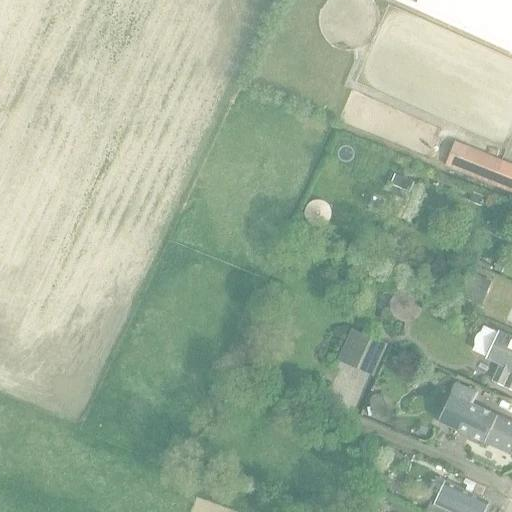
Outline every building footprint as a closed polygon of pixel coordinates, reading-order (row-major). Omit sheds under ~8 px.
[(511,0),(394,0),(413,8),(481,39),(511,53),(511,0)] [(511,165),(466,147),(456,171),(511,193),(511,165)] [(496,270),(511,277),(511,262),(501,257),(496,270)] [(469,288),(486,295),(492,280),(475,272),(469,288)] [(511,337),(499,332),(499,333),(485,327),(482,332),(480,334),(478,336),(476,339),(476,342),(476,346),(474,351),(500,364),(494,378),(495,381),(511,389),(511,337)] [(344,361),(373,374),(386,345),(357,332),(344,361)] [(438,419),(510,454),(511,449),(511,422),(473,404),(479,392),(456,382),(438,419)] [(370,397),(375,420),(389,417),(384,394),(370,397)] [(431,502),(426,511),(485,511),(489,503),(474,496),(466,492),(461,490),(445,483),(440,493),(435,504),(431,502)]
